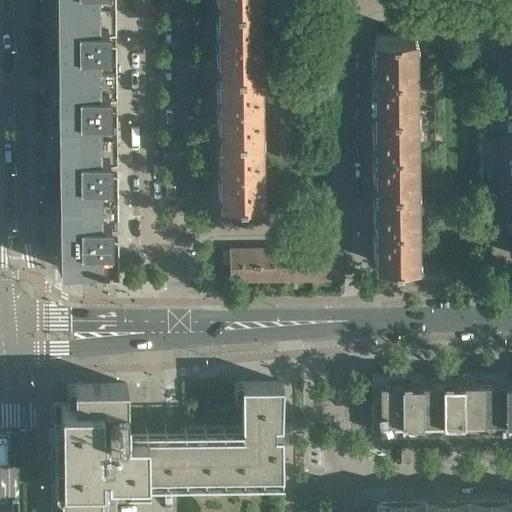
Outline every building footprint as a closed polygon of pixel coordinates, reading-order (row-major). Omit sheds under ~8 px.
[(116,98),(116,44),(107,43),(107,34),(116,33),(115,0),(57,0),(61,267),(81,267),(81,279),(118,279),(118,239),(110,238),(110,229),(118,228),(117,174),(109,173),(109,164),(117,163),(117,109),(108,108),(108,99),(116,98)] [(258,68),(257,4),(219,4),(220,69),(258,68)] [(414,110),(413,33),(375,34),(376,110),(414,110)] [(259,133),(258,68),(220,69),(221,133),(259,133)] [(414,185),(414,148),(414,110),(376,110),(376,186),(414,185)] [(260,198),(259,133),(221,133),(222,199),(260,198)] [(415,261),(415,223),(414,185),(376,186),(377,262),(415,261)] [(258,275),(257,248),(229,249),(229,262),(229,277),(243,277),(243,275),(258,275)] [(285,277),(285,248),(257,248),(258,275),(272,274),(272,277),(285,277)] [(313,274),(313,248),(285,248),(285,277),(298,277),(298,274),(313,274)] [(341,276),(341,254),(341,248),(313,248),(313,274),(327,274),(327,277),(341,276)] [(511,430),(511,378),(379,380),(379,408),(377,408),(377,414),(379,414),(379,432),(511,430)] [(116,511),(116,474),(157,473),(184,473),(184,483),(186,483),(203,483),(203,482),(205,482),(205,483),(222,483),(222,482),(225,482),(225,483),(241,482),(244,482),(260,482),(263,482),(280,482),(280,481),(282,481),(282,472),(281,432),(287,432),(287,420),(281,420),(282,381),(234,381),(234,403),(241,403),(242,425),(183,426),(183,432),(156,432),(127,432),(127,428),(127,423),(127,410),(126,410),(126,404),(127,404),(127,383),(66,383),(66,402),(51,402),(51,405),(50,405),(50,422),(51,422),(51,443),(50,443),(51,460),(51,463),(51,479),(51,482),(51,499),(52,499),(52,501),(51,501),(51,511),(116,511)]
